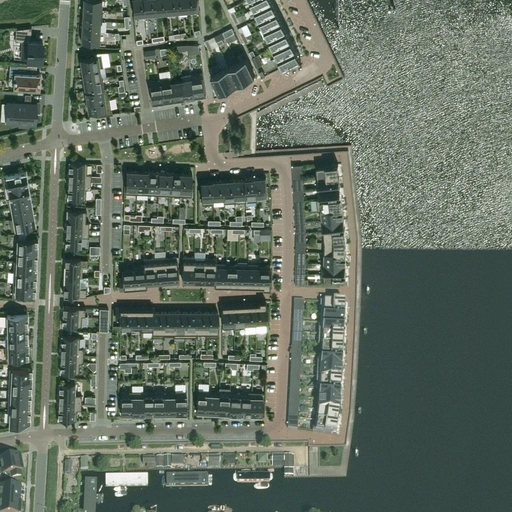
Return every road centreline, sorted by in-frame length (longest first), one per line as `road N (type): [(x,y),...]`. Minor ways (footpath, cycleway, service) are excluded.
road 1 (residential): [(216,121),(216,165),(274,164),(285,172),(278,428)]
road 2 (residential): [(61,452),(302,450)]
road 3 (residential): [(61,432),(278,428)]
road 4 (residential): [(216,121),(54,143)]
road 5 (residential): [(54,143),(63,0)]
road 6 (residential): [(322,49),(317,70),(216,121)]
